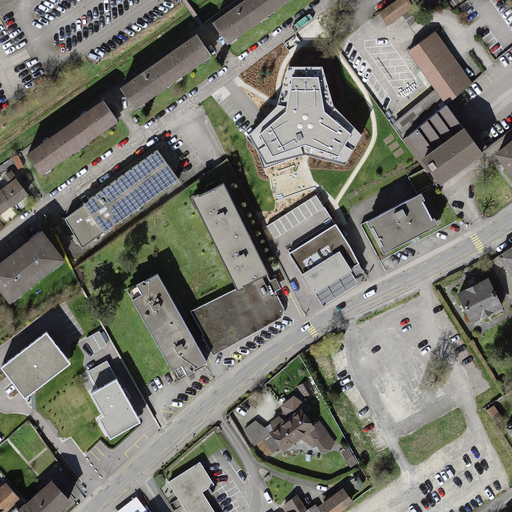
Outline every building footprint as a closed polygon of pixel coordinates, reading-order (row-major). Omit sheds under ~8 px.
[(243,0),(212,21),(228,44),(292,0),(243,0)] [(409,0),(396,0),(378,13),(387,25),(401,15),(414,6),(409,0)] [(414,6),(401,15),(410,27),(422,18),(414,6)] [(407,52),(435,89),(446,104),(474,83),(435,31),(407,52)] [(196,34),(119,88),(135,110),(212,56),(196,34)] [(322,68),(288,68),(277,107),(248,137),(265,167),(305,157),(345,167),(362,135),(333,108),(322,68)] [(438,183),(441,187),(484,154),(482,152),(446,104),(435,89),(391,124),(424,169),(434,182),(436,185),(438,183)] [(103,100),(25,154),(40,176),(118,122),(103,100)] [(506,145),(494,155),(511,178),(511,140),(511,141),(511,140),(505,144),(506,145)] [(156,151),(64,218),(82,249),(178,180),(156,151)] [(434,182),(424,169),(408,177),(417,193),(434,182)] [(3,176),(9,183),(15,178),(16,177),(11,171),(3,176)] [(0,215),(11,207),(12,208),(28,195),(15,178),(9,183),(1,189),(0,188),(0,215)] [(268,274),(223,183),(199,195),(198,194),(191,198),(237,290),(267,275),(268,274)] [(383,254),(438,225),(421,194),(366,222),(383,254)] [(266,226),(274,239),(324,208),(316,195),(266,226)] [(363,271),(334,225),(288,254),(314,295),(315,294),(351,272),(354,277),(363,271)] [(41,230),(0,261),(0,291),(9,304),(65,261),(41,230)] [(511,246),(498,256),(511,276),(511,246)] [(511,296),(511,278),(498,256),(489,262),(509,299),(511,296)] [(351,272),(315,294),(322,306),(358,284),(354,277),(351,272)] [(207,363),(157,273),(128,290),(177,379),(207,363)] [(205,337),(214,353),(283,317),(284,309),(275,292),(281,289),(275,279),(270,281),(267,275),(237,290),(195,312),(207,336),(205,337)] [(488,278),(456,293),(471,323),(503,308),(488,278)] [(98,332),(87,339),(94,351),(105,345),(98,332)] [(68,365),(46,336),(2,369),(25,398),(68,365)] [(87,372),(98,390),(117,380),(106,361),(87,372)] [(98,390),(92,393),(103,414),(98,417),(110,440),(141,423),(117,380),(98,390)] [(307,380),(297,386),(304,398),(314,392),(307,380)] [(283,412),(270,422),(270,423),(273,430),(269,433),(270,435),(263,440),(272,452),(279,448),(283,451),(301,439),(314,448),(317,446),(322,454),(331,451),(335,442),(319,420),(313,425),(299,406),(302,402),(294,395),(280,406),(283,412)] [(494,405),(486,410),(496,425),(504,420),(494,405)] [(273,430),(270,423),(265,428),(255,420),(244,429),(254,446),(263,440),(270,435),(269,433),(273,430)] [(358,463),(348,447),(341,452),(350,467),(358,463)] [(200,462),(167,482),(185,511),(214,511),(202,492),(214,485),(200,462)] [(358,476),(350,480),(355,489),(357,490),(359,489),(361,489),(362,487),(363,486),(363,483),(358,476)] [(51,480),(26,504),(33,511),(61,511),(72,502),(51,480)] [(6,483),(0,487),(0,509),(2,511),(5,511),(20,499),(6,483)] [(318,506),(322,511),(341,511),(354,503),(343,488),(318,506)] [(301,511),(306,509),(297,495),(281,506),(284,511),(301,511)] [(148,511),(136,496),(115,511),(148,511)] [(306,509),(301,511),(320,511),(315,503),(306,509)]
